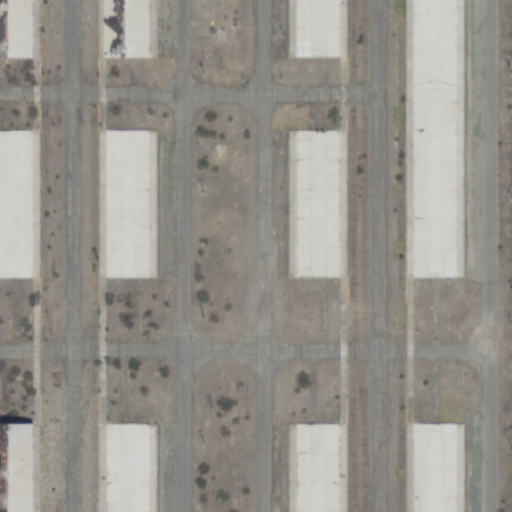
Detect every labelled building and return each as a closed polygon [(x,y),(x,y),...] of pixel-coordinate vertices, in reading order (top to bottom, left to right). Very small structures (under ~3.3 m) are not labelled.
[(0,0),(38,0),(38,53),(0,53),(0,0)] [(104,0),(157,0),(157,50),(104,50),(104,0)] [(340,0),(294,0),(295,57),(340,57),(340,0)] [(457,277),(456,0),(412,0),(412,276),(457,277)] [(150,277),(150,130),(105,130),(105,277),(150,277)] [(0,276),(33,277),(32,131),(0,131),(0,276)] [(340,131),(295,131),(295,277),(340,277),(340,131)] [(0,511),(0,418),(34,418),(33,511),(0,511)] [(149,511),(149,424),(107,424),(106,511),(149,511)] [(295,424),(294,511),(339,511),(340,424),(295,424)] [(457,511),(458,425),(412,424),(411,511),(457,511)]
